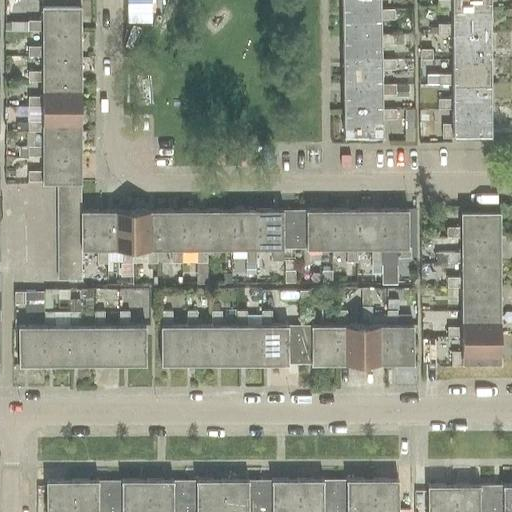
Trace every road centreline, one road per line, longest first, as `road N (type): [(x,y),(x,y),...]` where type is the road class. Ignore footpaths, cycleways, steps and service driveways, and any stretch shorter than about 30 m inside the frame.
road 1 (residential): [(511,175),(137,181),(118,163),(113,0)]
road 2 (residential): [(12,412),(511,408)]
